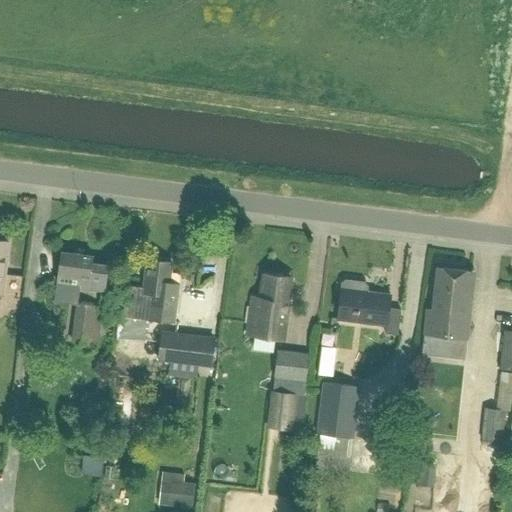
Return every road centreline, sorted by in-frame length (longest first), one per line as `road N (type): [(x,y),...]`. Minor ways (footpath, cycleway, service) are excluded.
road 1 (unclassified): [(511,236),(0,170)]
road 2 (unknown): [(501,235),(511,104)]
